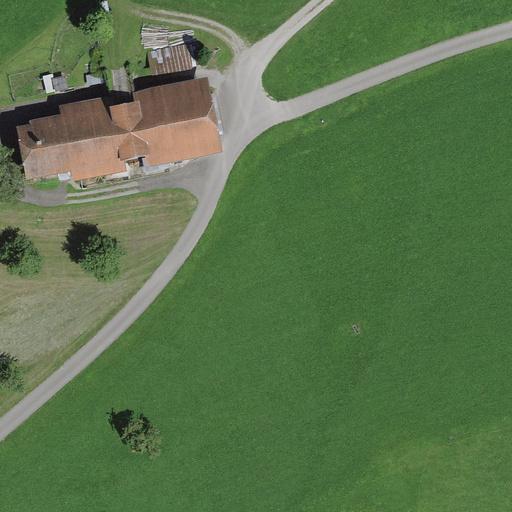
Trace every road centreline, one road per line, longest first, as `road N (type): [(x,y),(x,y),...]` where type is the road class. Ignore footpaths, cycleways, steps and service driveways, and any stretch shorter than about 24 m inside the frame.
road 1 (residential): [(0,432),(165,275),(250,120),(511,31)]
road 2 (track): [(324,0),(259,61),(250,120)]
